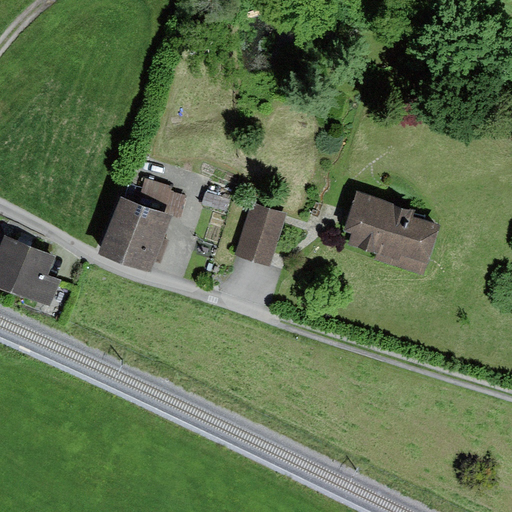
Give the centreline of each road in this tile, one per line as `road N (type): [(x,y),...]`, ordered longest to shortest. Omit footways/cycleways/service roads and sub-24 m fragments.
road 1 (residential): [(0,208),(135,275),(290,318)]
road 2 (track): [(290,318),(511,392)]
